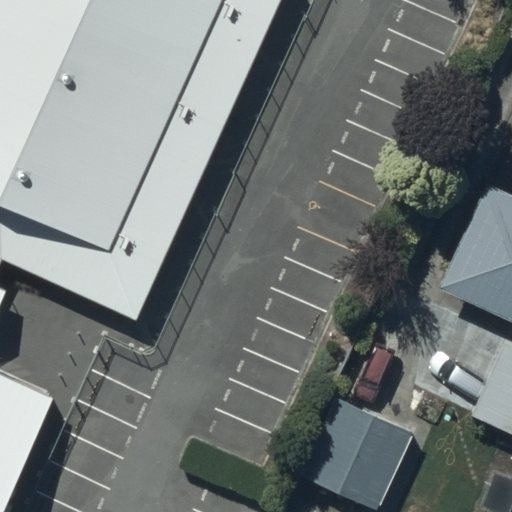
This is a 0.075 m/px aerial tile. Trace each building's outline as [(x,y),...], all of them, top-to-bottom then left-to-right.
[(286,0),(0,0),(0,255),(141,320),(286,0)] [(511,178),(485,166),(436,273),(511,307),(511,178)] [(0,302),(12,276),(0,270),(0,302)] [(511,331),(503,327),(469,400),(511,419),(511,331)] [(0,358),(0,511),(12,489),(6,486),(53,384),(0,358)] [(410,421),(333,386),(297,463),(374,499),(410,421)]
